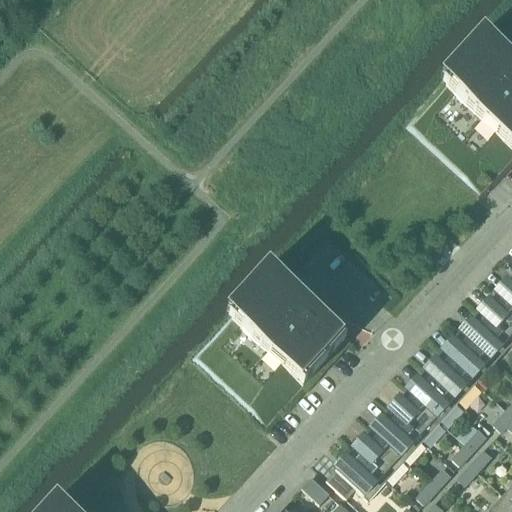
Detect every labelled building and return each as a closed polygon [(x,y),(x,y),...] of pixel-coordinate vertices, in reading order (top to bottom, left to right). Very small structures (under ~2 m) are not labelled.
[(444,89),(511,151),(511,67),(486,43),(444,89)] [(302,388),(344,343),(298,301),(272,277),(230,323),(302,388)] [(511,280),(495,298),(511,313),(511,280)] [(511,346),(511,313),(495,298),(478,318),(511,348),(511,346)] [(460,337),(477,353),(493,368),(511,348),(478,318),(460,337)] [(493,368),(477,353),(460,337),(442,357),(475,387),(493,368)] [(424,376),(457,407),(475,387),(442,357),(424,376)] [(457,407),(424,376),(406,396),(439,426),(457,407)] [(388,415),(421,445),(439,426),(406,396),(388,415)] [(421,445),(388,415),(371,435),(404,465),(421,445)] [(499,436),(505,430),(511,421),(505,415),(492,429),(499,436)] [(404,465),(371,435),(353,454),(386,484),(404,465)] [(477,435),(464,449),(471,456),(484,442),(477,435)] [(451,463),(458,470),(471,456),(464,449),(451,463)] [(334,475),(354,494),(367,505),(386,484),(353,454),(336,473),(334,475)] [(469,469),(476,476),(489,462),(481,455),(469,469)] [(469,469),(456,483),(463,490),(476,476),(469,469)] [(436,494),(448,481),(441,474),(429,488),(436,494)] [(345,504),(354,494),(334,475),(325,485),(345,504)] [(303,489),(303,490),(317,502),(323,495),(310,482),(303,489)] [(415,502),(423,509),(436,494),(429,488),(415,502)] [(511,489),(502,500),(511,508),(511,489)] [(491,511),(511,511),(511,508),(502,500),(491,511)]
